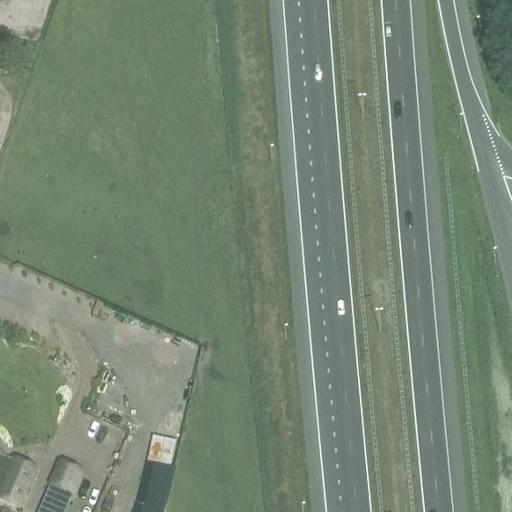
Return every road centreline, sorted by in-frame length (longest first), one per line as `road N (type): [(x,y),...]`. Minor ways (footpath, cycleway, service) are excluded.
road 1 (motorway): [(312,0),(357,511)]
road 2 (motorway): [(444,511),(401,0)]
road 3 (motorway): [(482,141),(448,0)]
